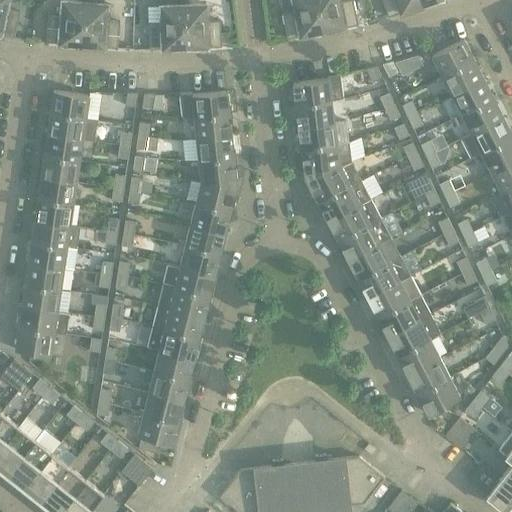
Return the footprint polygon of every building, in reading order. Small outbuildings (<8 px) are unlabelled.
[(0,0),(0,35),(15,39),(21,12),(7,10),(9,0),(0,0)] [(323,32),(316,0),(293,0),(296,11),(282,13),(288,40),(323,32)] [(339,0),(316,0),(323,32),(359,25),(353,0),(349,0),(340,2),(339,0)] [(423,6),(420,0),(382,0),(388,17),(423,6)] [(46,43),(82,46),(86,3),(64,1),(62,18),(49,17),(46,43)] [(86,3),(82,46),(118,49),(121,23),(107,22),(109,5),(86,3)] [(186,49),(184,5),(162,6),(162,23),(149,23),(150,50),(186,49)] [(207,5),(184,5),(186,49),(222,47),(221,21),(208,21),(207,5)] [(465,40),(433,56),(443,76),(475,60),(465,40)] [(475,60),(443,76),(453,95),(485,79),(475,60)] [(399,72),(393,62),(383,65),(389,77),(399,72)] [(377,67),(367,69),(373,83),(383,78),(377,67)] [(293,84),(296,106),(332,101),(329,79),(293,84)] [(485,79),(453,95),(462,115),(494,98),(485,79)] [(54,91),(51,113),(86,118),(90,96),(54,91)] [(193,94),(180,94),(183,119),(195,118),(230,114),(228,91),(193,95),(193,94)] [(139,94),(128,93),(126,106),(137,108),(139,94)] [(380,97),(385,109),(395,105),(390,93),(380,97)] [(153,108),(155,94),(145,95),(143,107),(153,108)] [(494,98),(462,115),(472,134),(504,118),(494,98)] [(332,101),(296,106),(299,128),(335,123),(332,101)] [(403,106),(408,118),(418,113),(412,101),(403,106)] [(395,105),(385,109),(391,121),(401,116),(395,105)] [(51,113),(48,135),(83,140),(86,118),(51,113)] [(418,113),(408,118),(414,129),(423,125),(418,113)] [(195,118),(197,139),(233,135),(230,114),(195,118)] [(511,132),(504,118),(472,134),(461,139),(471,159),(482,153),(511,137),(511,132)] [(140,123),(138,136),(149,137),(151,124),(140,123)] [(335,123),(299,128),(302,149),(337,144),(335,123)] [(404,124),(394,128),(400,140),(410,136),(404,124)] [(122,132),(120,145),(131,147),(133,134),(122,132)] [(48,135),(45,156),(80,161),(83,140),(48,135)] [(233,135),(197,139),(199,161),(235,157),(233,135)] [(149,137),(138,136),(136,148),(147,150),(149,137)] [(511,137),(482,153),(492,173),(511,162),(511,137)] [(421,145),(426,157),(436,152),(431,140),(421,145)] [(337,144),(302,149),(305,171),(340,166),(352,162),(349,143),(337,144)] [(403,147),(409,159),(419,155),(413,143),(403,147)] [(131,147),(120,145),(118,158),(129,160),(131,147)] [(436,152),(426,157),(432,169),(442,164),(436,152)] [(419,155),(409,159),(414,171),(424,166),(419,155)] [(45,156),(41,177),(77,183),(80,161),(45,156)] [(133,169),(134,169),(144,171),(146,158),(135,156),(133,169)] [(235,157),(199,161),(201,182),(237,179),(235,157)] [(511,162),(492,173),(502,192),(511,187),(511,162)] [(340,166),(305,171),(305,177),(318,202),(350,185),(340,166)] [(116,175),(114,188),(125,189),(126,176),(116,175)] [(41,177),(38,199),(74,204),(77,183),(41,177)] [(132,177),(130,190),(141,192),(143,179),(132,177)] [(420,183),(425,195),(435,190),(430,178),(420,183)] [(201,182),(196,203),(231,212),(238,185),(237,179),(201,182)] [(350,185),(318,202),(328,221),(366,202),(371,199),(361,180),(350,185)] [(439,184),(445,196),(455,192),(449,180),(439,184)] [(511,187),(502,192),(511,212),(511,211),(511,187)] [(125,189),(114,188),(112,201),(123,202),(125,189)] [(141,192),(130,190),(128,203),(139,204),(141,192)] [(435,190),(425,195),(431,207),(441,202),(435,190)] [(455,192),(445,196),(450,208),(460,203),(455,192)] [(38,199),(35,220),(71,226),(74,204),(38,199)] [(366,202),(328,221),(338,240),(381,218),(371,199),(366,202)] [(196,203),(191,224),(226,233),(231,212),(196,203)] [(511,211),(511,212),(503,216),(511,234),(511,211)] [(109,218),(107,231),(118,232),(120,220),(109,218)] [(381,218),(338,240),(348,259),(380,243),(391,237),(381,218)] [(438,223),(444,234),(454,230),(448,218),(438,223)] [(458,224),(463,236),(473,231),(468,219),(458,224)] [(35,220),(32,242),(67,247),(71,226),(35,220)] [(126,220),(124,233),(135,235),(136,222),(126,220)] [(191,224),(186,245),(221,254),(226,233),(191,224)] [(454,230),(444,234),(449,246),(459,242),(454,230)] [(118,232),(107,231),(106,244),(116,245),(118,232)] [(473,231),(463,236),(469,247),(479,243),(473,231)] [(135,235),(124,233),(122,246),(133,248),(135,235)] [(67,247),(32,242),(29,263),(64,269),(74,270),(78,249),(67,247)] [(380,243),(348,259),(359,279),(391,262),(380,243)] [(186,245),(181,267),(215,275),(221,254),(186,245)] [(401,257),(391,262),(359,279),(369,298),(411,276),(401,257)] [(457,262),(462,274),(472,269),(467,257),(457,262)] [(476,263),(482,275),(491,270),(486,258),(476,263)] [(103,261),(101,274),(112,275),(114,263),(103,261)] [(120,261),(118,274),(129,276),(130,263),(120,261)] [(29,263),(26,285),(61,290),(64,269),(29,263)] [(169,264),(164,285),(210,296),(215,275),(181,267),(169,264)] [(472,269),(462,274),(468,286),(478,281),(472,269)] [(491,270),(482,275),(487,287),(497,282),(491,270)] [(112,275),(101,274),(99,287),(110,288),(112,275)] [(129,276),(118,274),(116,287),(127,289),(129,276)] [(411,276),(369,298),(378,317),(421,295),(411,276)] [(26,285),(22,306),(58,311),(61,290),(26,285)] [(164,285),(158,306),(205,317),(210,296),(164,285)] [(421,295),(378,317),(388,336),(431,314),(421,295)] [(475,301),(481,313),(490,308),(485,296),(475,301)] [(97,304),(95,317),(106,318),(107,305),(97,304)] [(113,304),(112,317),(122,319),(124,306),(113,304)] [(22,306),(19,327),(55,333),(58,311),(22,306)] [(205,317),(158,306),(153,327),(165,330),(200,338),(205,317)] [(490,308),(481,313),(486,324),(496,320),(490,308)] [(431,314),(388,336),(398,355),(430,339),(441,333),(431,314)] [(106,318),(95,317),(93,329),(104,331),(106,318)] [(122,319),(112,317),(110,330),(120,332),(122,319)] [(55,333),(19,327),(16,350),(52,355),(55,333)] [(165,330),(160,351),(195,359),(200,338),(165,330)] [(503,335),(494,348),(502,355),(508,346),(503,335)] [(102,339),(92,338),(90,351),(101,352),(102,339)] [(430,339),(398,355),(408,375),(440,358),(430,339)] [(107,347),(105,360),(116,362),(118,349),(107,347)] [(502,355),(494,348),(486,358),(494,365),(502,355)] [(160,351),(154,372),(189,380),(195,359),(160,351)] [(511,359),(508,357),(500,367),(510,374),(511,371),(511,359)] [(440,358),(408,375),(418,394),(450,377),(440,358)] [(15,359),(1,376),(20,391),(33,374),(15,359)] [(116,362),(105,360),(103,373),(114,375),(116,362)] [(510,374),(500,367),(492,377),(501,384),(510,374)] [(154,372),(149,393),(184,401),(189,380),(154,372)] [(450,377),(418,394),(429,414),(461,397),(450,377)] [(33,388),(43,396),(50,387),(40,379),(33,388)] [(50,387),(43,396),(53,404),(60,395),(50,387)] [(101,389),(99,402),(110,403),(112,390),(101,389)] [(481,390),(473,401),(483,408),(491,398),(481,390)] [(149,393),(144,414),(179,422),(184,401),(149,393)] [(483,408),(473,401),(465,411),(475,418),(483,408)] [(110,403),(99,402),(97,414),(108,416),(110,403)] [(67,415),(77,423),(84,414),(74,406),(67,415)] [(0,450),(19,427),(1,412),(0,412),(0,450)] [(84,414),(77,423),(87,431),(95,422),(84,414)] [(179,422),(144,414),(139,435),(142,436),(139,448),(159,453),(162,441),(173,444),(179,422)] [(445,436),(462,449),(477,431),(460,417),(445,436)] [(19,427),(0,450),(0,467),(9,474),(36,440),(19,427)] [(101,442),(111,450),(118,441),(108,433),(101,442)] [(511,433),(499,450),(511,460),(511,433)] [(36,440),(9,474),(26,487),(53,454),(36,440)] [(118,441),(111,450),(121,458),(128,449),(118,441)] [(53,454),(26,487),(43,501),(70,467),(53,454)] [(122,471),(140,486),(153,469),(135,454),(122,471)] [(241,470),(220,496),(240,511),(350,511),(350,505),(365,503),(386,477),(359,456),(327,460),(327,455),(316,456),(316,461),(284,465),(284,460),(273,461),(273,466),(241,470)] [(511,464),(487,496),(506,511),(511,503),(511,464)] [(70,467),(43,501),(56,511),(61,511),(87,481),(70,467)] [(87,481),(61,511),(89,511),(91,509),(93,510),(105,495),(87,481)] [(391,511),(412,511),(419,504),(402,490),(388,509),(391,511)] [(463,511),(451,502),(443,511),(463,511)]
